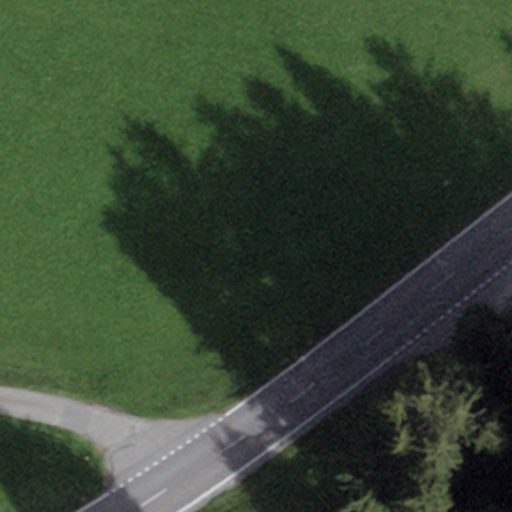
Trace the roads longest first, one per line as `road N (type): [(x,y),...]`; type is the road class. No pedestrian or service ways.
road 1 (tertiary): [(152,511),(281,429),(511,246)]
road 2 (track): [(511,342),(434,357),(281,429)]
road 3 (track): [(191,487),(141,451),(40,401),(0,399)]
